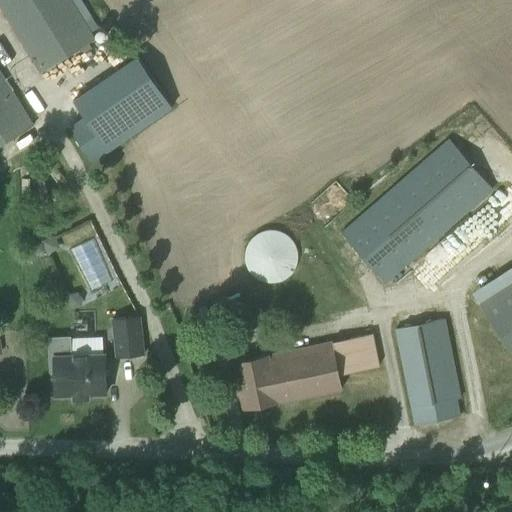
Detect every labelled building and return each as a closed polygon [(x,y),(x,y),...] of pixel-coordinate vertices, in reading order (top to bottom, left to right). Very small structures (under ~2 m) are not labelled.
[(0,0),(0,8),(40,74),(96,40),(71,0),(0,0)] [(79,120),(69,127),(92,161),(172,107),(138,56),(73,100),(82,112),(85,116),(79,120)] [(0,145),(34,124),(0,69),(0,145)] [(449,138),(339,232),(384,283),(493,189),(449,138)] [(251,206),(259,223),(281,213),(274,196),(251,206)] [(293,246),(293,245),(292,237),(287,230),(285,228),(280,225),(277,224),(272,224),(264,225),(259,228),(256,230),(252,237),(251,245),(252,252),(254,256),(256,259),(263,264),(271,266),(275,266),(280,265),(286,261),(289,257),(292,254),(293,249),(293,246)] [(460,234),(435,255),(432,251),(413,267),(433,290),(476,253),(460,234)] [(95,240),(77,247),(90,282),(108,275),(95,240)] [(511,350),(511,282),(479,304),(509,352),(511,350)] [(217,329),(207,306),(192,312),(203,336),(217,329)] [(255,328),(245,306),(226,315),(229,323),(219,328),(225,342),(255,328)] [(112,318),(114,337),(116,357),(143,355),(139,316),(112,318)] [(395,329),(410,405),(414,424),(459,415),(456,399),(461,398),(445,319),(395,329)] [(233,364),(239,389),(243,409),(342,388),(339,375),(378,367),(374,347),(371,334),(233,364)] [(104,354),(71,356),(70,336),(47,336),(49,372),(54,371),(55,395),(73,394),(73,399),(87,398),(87,394),(105,393),(104,354)]
